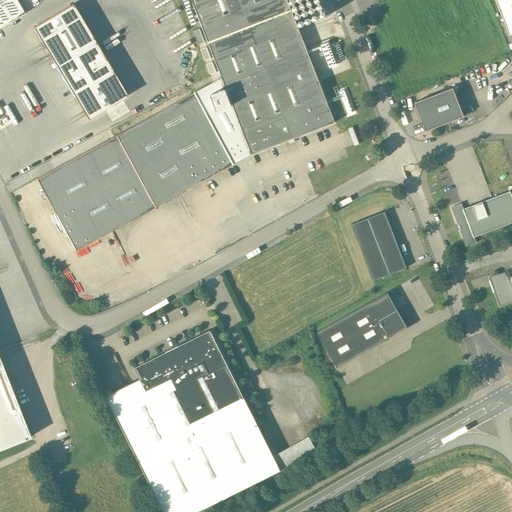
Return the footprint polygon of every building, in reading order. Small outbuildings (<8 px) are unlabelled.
[(16,0),(0,0),(0,28),(25,14),(16,0)] [(288,0),(192,0),(222,77),(252,155),(306,134),(336,122),(306,47),(288,0)] [(511,0),(496,0),(510,35),(511,34),(511,0)] [(128,96),(73,4),(33,27),(88,119),(128,96)] [(222,77),(195,93),(234,164),(252,155),(222,77)] [(453,87),(415,102),(426,131),(464,116),(453,87)] [(195,93),(116,136),(155,207),(206,179),(234,164),(195,93)] [(116,136),(36,179),(75,250),(155,207),(116,136)] [(511,222),(511,195),(510,191),(491,198),(464,208),(462,203),(451,207),(466,246),(476,242),(474,237),(511,222)] [(406,268),(385,212),(357,222),(352,224),(374,280),(406,268)] [(511,275),(508,276),(504,272),(491,277),(489,277),(490,278),(489,279),(499,306),(511,301),(511,275)] [(388,292),(317,332),(337,367),(358,356),(408,328),(397,310),(398,310),(388,292)] [(210,330),(135,367),(135,368),(141,379),(129,385),(129,384),(106,396),(164,511),(197,511),(241,491),(281,471),(250,409),(224,357),(211,330),(210,330)] [(0,449),(30,438),(0,361),(0,449)]
